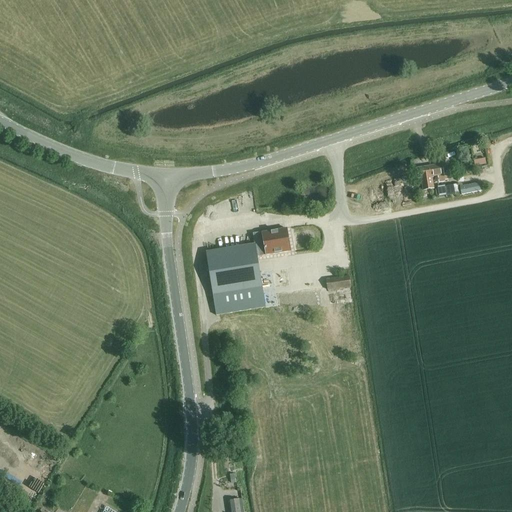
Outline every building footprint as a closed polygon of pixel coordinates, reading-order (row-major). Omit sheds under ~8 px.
[(485,159),(473,161),(475,167),(486,165),(485,159)] [(441,165),(417,169),(419,179),(421,179),(423,192),(434,190),(432,177),(438,176),(439,183),(443,182),(443,180),(442,174),(441,165)] [(482,191),(480,183),(460,187),(461,195),(482,191)] [(449,186),(451,195),(458,194),(457,185),(449,186)] [(205,253),(216,315),(265,307),(257,257),(290,252),(287,230),(253,235),(254,245),(205,253)] [(302,280),(318,279),(318,264),(302,264),(302,280)] [(287,279),(284,271),(274,274),(276,280),(281,278),(284,285),(297,281),(295,276),(287,279)] [(326,280),(328,291),(350,288),(349,277),(326,280)] [(278,338),(288,337),(287,324),(277,326),(278,338)] [(226,494),(227,502),(228,501),(229,511),(240,511),(237,493),(233,493),(226,494)]
